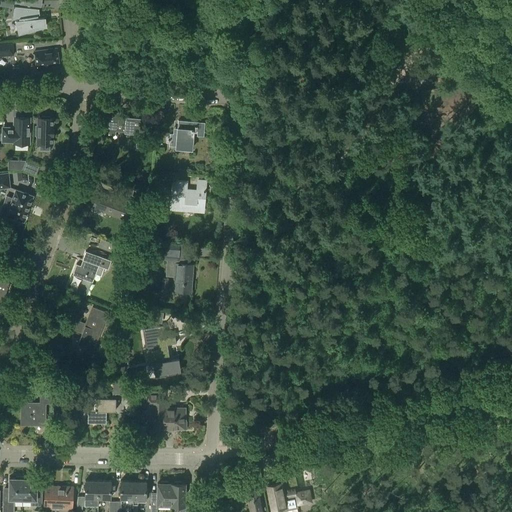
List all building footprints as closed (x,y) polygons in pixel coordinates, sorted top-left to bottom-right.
[(15,6),(13,18),(19,18),(19,20),(16,20),(19,33),(45,26),(44,18),(38,18),(37,15),(39,15),(38,9),(15,6)] [(416,29),(399,30),(399,39),(417,38),(416,29)] [(57,48),(34,51),(36,70),(46,69),(46,66),(59,65),(57,48)] [(462,81),(420,91),(426,114),(468,105),(467,104),(471,103),(472,104),(482,102),(476,75),(443,54),(438,62),(461,78),(462,81)] [(104,117),(102,136),(111,136),(115,134),(115,130),(125,131),(125,129),(136,130),(135,150),(142,150),(145,117),(125,115),(125,117),(121,116),(122,112),(112,111),(111,117),(104,117)] [(13,116),(13,126),(1,126),(1,142),(13,142),(13,143),(15,143),(15,142),(27,142),(27,144),(29,144),(30,134),(30,126),(29,126),(29,116),(27,116),(27,117),(16,117),(16,116),(13,116)] [(35,126),(35,135),(36,135),(36,144),(39,144),(39,143),(50,143),(50,144),(53,144),(54,135),(52,135),(52,126),(54,126),(54,117),(51,117),(51,118),(49,118),(49,116),(41,116),(41,118),(39,118),(40,116),(37,116),(36,126),(35,126)] [(169,133),(168,147),(191,149),(193,131),(197,131),(197,136),(202,136),(203,122),(198,122),(177,120),(176,134),(169,133)] [(26,162),(23,169),(35,174),(38,167),(26,162)] [(7,173),(0,173),(0,188),(9,187),(7,173)] [(172,188),(171,208),(202,211),(204,190),(195,189),(195,192),(185,191),(186,182),(173,181),(173,188),(172,188)] [(97,192),(92,207),(124,218),(129,204),(128,203),(133,189),(122,185),(120,191),(117,199),(97,192)] [(5,196),(2,204),(8,206),(5,215),(23,222),(32,196),(14,189),(11,198),(5,196)] [(163,250),(162,259),(178,260),(179,245),(170,245),(170,251),(163,250)] [(75,264),(72,273),(92,280),(98,265),(107,268),(110,260),(84,251),(81,259),(83,260),(81,266),(75,264)] [(173,275),(172,291),(190,292),(193,264),(177,262),(176,275),(173,275)] [(0,302),(0,303),(10,278),(2,275),(0,279),(0,278),(0,302)] [(70,317),(66,327),(81,332),(76,344),(85,347),(83,351),(91,354),(105,320),(106,318),(105,318),(108,312),(94,307),(93,307),(94,308),(89,318),(90,319),(88,324),(70,317)] [(159,326),(142,329),(148,364),(153,364),(155,374),(180,371),(177,358),(166,360),(163,345),(175,343),(174,333),(160,335),(159,326)] [(88,408),(88,421),(104,421),(104,410),(115,410),(115,393),(130,393),(130,379),(112,379),(112,397),(96,397),(96,408),(88,408)] [(20,402),(20,424),(45,424),(45,402),(52,402),(52,392),(40,392),(40,402),(20,402)] [(143,393),(143,406),(154,406),(154,408),(153,409),(153,415),(154,416),(154,428),(161,428),(163,425),(174,426),(176,428),(184,428),(185,427),(185,421),(184,420),(184,408),(162,408),(162,406),(163,406),(163,393),(143,393)] [(22,498),(22,475),(15,475),(15,478),(9,478),(9,489),(3,489),(2,511),(14,511),(14,498),(22,498)] [(22,475),(22,498),(31,498),(31,504),(42,504),(42,489),(36,489),(36,478),(30,478),(30,475),(22,475)] [(84,480),(84,505),(97,506),(97,498),(97,480),(84,480)] [(97,480),(97,498),(110,498),(110,480),(97,480)] [(120,480),(120,498),(127,498),(127,501),(132,501),(133,480),(120,480)] [(133,480),(132,501),(137,501),(137,498),(145,498),(146,481),(133,480)] [(171,504),(171,483),(168,483),(168,481),(161,481),(161,483),(157,483),(157,497),(151,497),(150,511),(157,511),(157,504),(171,504)] [(174,483),(171,483),(171,504),(179,504),(179,511),(192,511),(192,496),(185,496),(185,492),(184,492),(185,483),(181,483),(181,481),(174,481),(174,483)] [(281,483),(266,486),(271,509),(311,501),(308,490),(294,493),(293,489),(286,490),(286,491),(283,491),(281,483)] [(43,485),(42,508),(72,509),(73,486),(43,485)] [(256,488),(246,490),(250,511),(260,511),(261,511),(256,488)]
